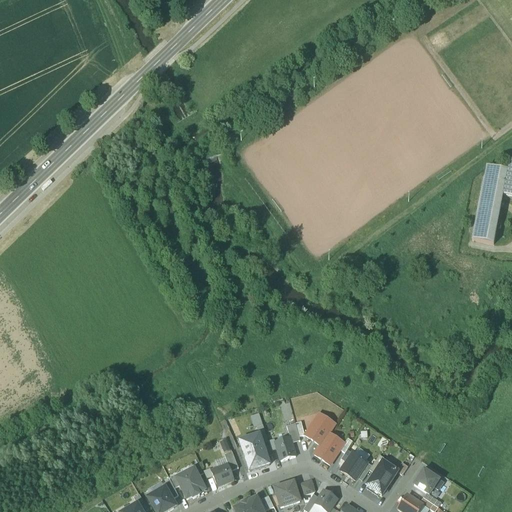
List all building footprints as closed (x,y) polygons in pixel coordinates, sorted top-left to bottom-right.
[(184,133),(202,121),(196,112),(178,124),(184,133)] [(511,162),(509,162),(505,184),(502,198),(503,198),(511,199),(511,162)] [(484,179),(472,242),(493,246),(503,198),(502,198),(505,184),(488,181),(488,180),(484,179)] [(254,428),(263,426),(260,415),(251,417),(254,428)] [(305,438),(321,448),(329,436),(335,427),(319,417),(305,438)] [(290,440),(292,446),(300,444),(299,439),(305,437),(301,425),(286,429),(290,440)] [(259,437),(261,446),(268,444),(263,429),(256,431),(259,437)] [(321,448),(315,457),(330,467),(340,453),(344,446),(329,436),(321,448)] [(259,437),(240,444),(250,474),(269,467),(261,446),(259,437)] [(290,440),(275,445),(281,463),(295,459),(292,446),(290,440)] [(347,442),(340,453),(345,456),(352,445),(347,442)] [(224,457),(228,467),(231,474),(238,471),(232,454),(224,457)] [(367,466),(352,456),(340,473),(355,484),(357,481),(367,466)] [(372,469),(369,473),(374,476),(382,464),(383,464),(385,462),(379,458),(372,469)] [(374,476),(366,488),(381,498),(397,474),(383,464),(382,464),(374,476)] [(193,468),(193,469),(198,479),(203,476),(198,465),(193,468)] [(372,469),(367,466),(357,481),(362,484),(369,473),(372,469)] [(211,473),(217,489),(234,483),(231,474),(228,467),(211,473)] [(193,469),(175,478),(180,488),(187,502),(192,499),(193,501),(200,497),(199,495),(205,492),(198,479),(193,469)] [(424,472),(414,487),(426,496),(429,497),(433,490),(438,493),(443,485),(424,472)] [(174,477),(169,480),(170,482),(174,491),(180,488),(175,478),(174,477)] [(170,482),(163,486),(165,490),(172,502),(178,498),(174,491),(170,482)] [(311,483),(300,487),(305,504),(309,503),(313,497),(315,495),(311,483)] [(274,491),(280,510),(300,504),(294,485),(274,491)] [(165,490),(148,500),(154,511),(170,511),(176,509),(172,502),(165,490)] [(330,511),(337,501),(324,493),(315,508),(321,511),(330,511)] [(429,497),(426,496),(423,500),(438,510),(441,505),(429,497)] [(140,511),(147,511),(140,497),(134,500),(137,505),(140,511)] [(304,511),(303,511),(311,511),(319,501),(313,497),(304,511)] [(407,498),(397,511),(419,511),(423,508),(420,506),(407,498)] [(268,499),(258,504),(261,511),(267,511),(273,509),(268,499)] [(436,511),(438,510),(423,500),(420,506),(423,508),(429,511),(436,511)] [(243,507),(235,511),(234,511),(261,511),(258,504),(256,501),(248,505),(248,504),(242,506),(243,507)]
